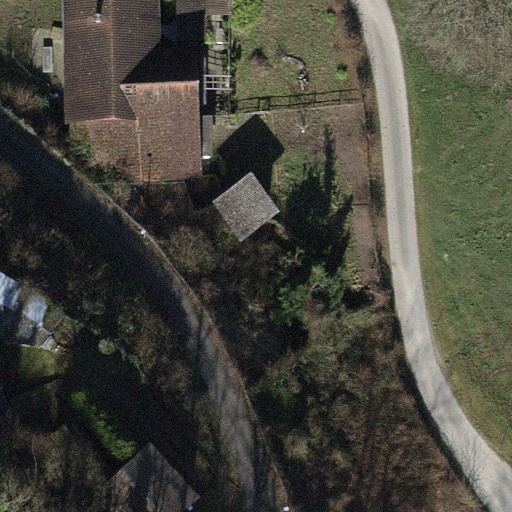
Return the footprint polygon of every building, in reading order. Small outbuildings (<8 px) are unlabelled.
[(162,0),(65,0),(74,184),(207,177),(200,41),(165,43),(162,0)] [(179,0),(180,36),(208,36),(208,13),(236,13),(235,0),(179,0)] [(253,170),(214,199),(243,236),(281,207),(253,170)] [(82,415),(53,433),(85,483),(114,465),(82,415)] [(151,437),(94,494),(111,511),(178,511),(202,488),(151,437)]
